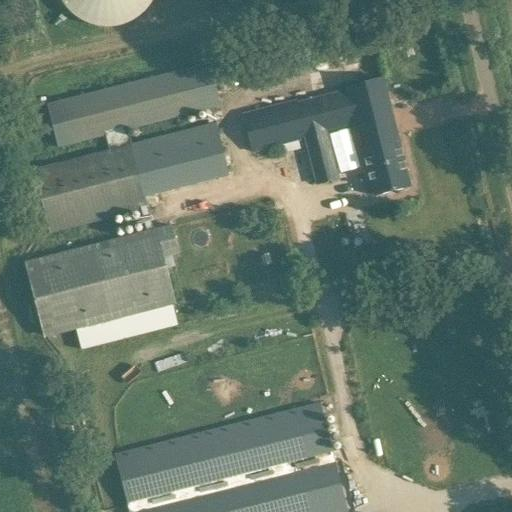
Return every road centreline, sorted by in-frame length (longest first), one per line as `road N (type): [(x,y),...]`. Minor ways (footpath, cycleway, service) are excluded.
road 1 (track): [(0,74),(343,0)]
road 2 (unclassified): [(511,217),(457,0)]
